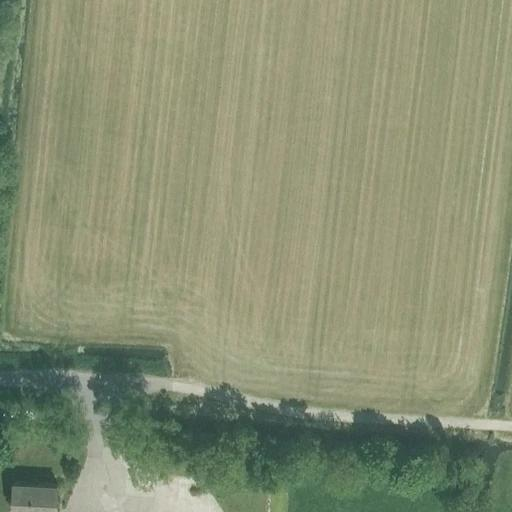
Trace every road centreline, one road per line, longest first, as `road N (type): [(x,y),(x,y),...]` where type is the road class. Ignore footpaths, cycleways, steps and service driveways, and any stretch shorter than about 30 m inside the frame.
road 1 (track): [(182,511),(103,475),(99,383)]
road 2 (unclassified): [(0,380),(135,384)]
